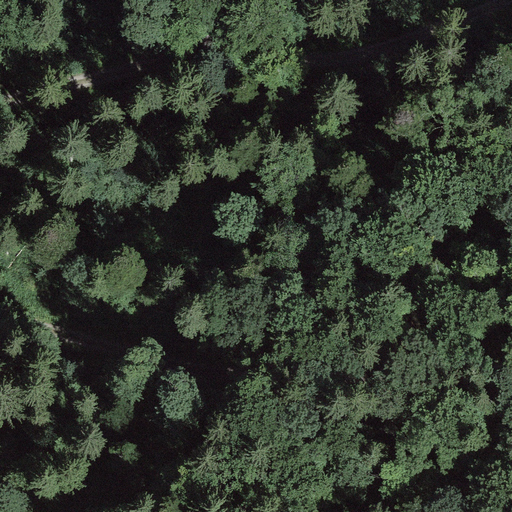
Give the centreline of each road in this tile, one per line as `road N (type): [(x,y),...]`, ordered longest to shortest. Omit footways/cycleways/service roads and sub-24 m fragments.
road 1 (track): [(0,311),(223,375),(399,380),(511,440)]
road 2 (track): [(504,0),(407,40),(310,64),(168,62),(0,105)]
road 3 (track): [(310,64),(232,15),(169,0)]
